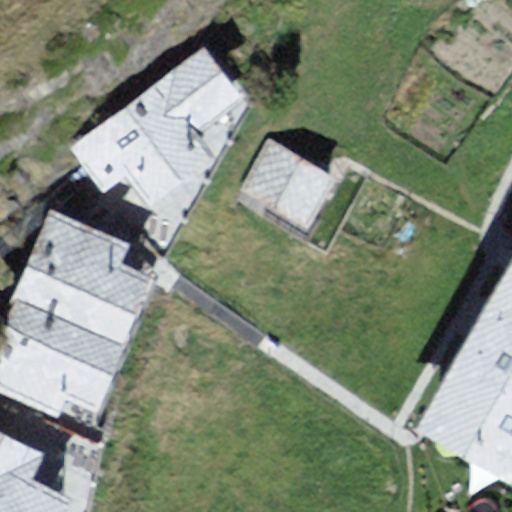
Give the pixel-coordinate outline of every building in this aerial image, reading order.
[(248,122),(205,57),(73,144),(116,209),(248,122)] [(260,141),(230,190),(284,223),(314,173),(260,141)] [(0,388),(81,426),(158,259),(57,213),(0,337),(0,388)] [(511,265),(418,428),(511,483),(511,265)] [(49,511),(75,457),(0,422),(0,511),(49,511)]
